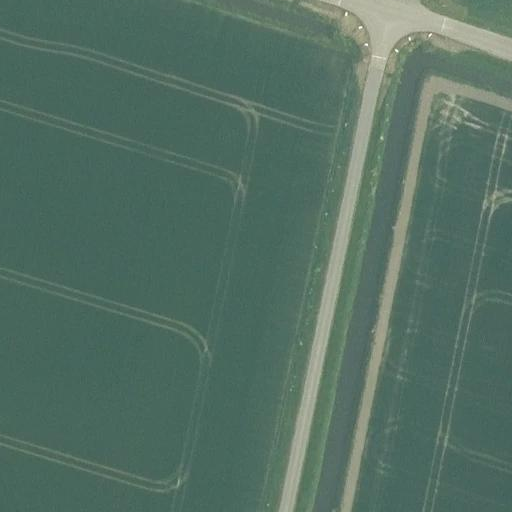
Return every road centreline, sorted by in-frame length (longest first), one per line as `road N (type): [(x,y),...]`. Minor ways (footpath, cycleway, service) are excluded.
road 1 (unclassified): [(286,511),(388,10)]
road 2 (tertiary): [(511,51),(388,10)]
